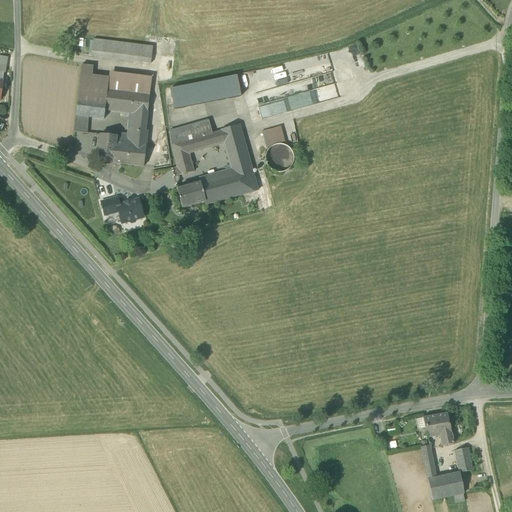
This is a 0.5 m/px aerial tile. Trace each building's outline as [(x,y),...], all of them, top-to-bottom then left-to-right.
[(90,56),(101,58),(103,41),(93,40),(90,56)] [(103,41),(101,58),(140,63),(142,46),(103,41)] [(140,63),(150,64),(152,48),(142,46),(140,63)] [(81,66),(80,76),(92,78),(93,67),(81,66)] [(109,73),(108,80),(107,90),(149,96),(151,78),(109,73)] [(108,80),(92,78),(80,76),(77,98),(105,102),(107,90),(108,80)] [(170,90),(173,104),(239,91),(236,77),(170,90)] [(77,98),(75,116),(88,118),(103,120),(105,110),(130,113),(127,135),(103,132),(102,135),(102,136),(116,138),(115,143),(131,145),(133,130),(145,131),(149,96),(107,90),(105,102),(77,98)] [(240,97),(239,91),(173,104),(174,110),(240,97)] [(87,134),(88,118),(75,116),(73,132),(87,134)] [(189,128),(193,140),(212,134),(209,122),(189,128)] [(204,203),(205,206),(257,192),(238,126),(220,132),(223,144),(230,167),(224,168),(227,178),(228,178),(200,185),(205,203),(204,203)] [(262,131),(265,146),(284,142),(282,127),(262,131)] [(169,134),(171,146),(193,140),(189,128),(169,134)] [(147,131),(145,131),(133,130),(131,145),(115,143),(114,159),(113,159),(113,160),(112,164),(143,167),(147,132),(147,131)] [(213,134),(217,146),(223,144),(220,132),(213,134)] [(213,134),(212,134),(193,140),(171,146),(176,168),(171,170),(173,178),(193,172),(188,153),(217,146),(213,134)] [(97,158),(113,160),(113,159),(114,159),(115,143),(116,138),(102,136),(102,135),(100,135),(97,158)] [(277,173),(284,173),(290,168),(293,161),(293,154),(288,148),(282,145),(274,146),(268,150),(265,157),(266,164),(270,170),(277,173)] [(176,190),(181,209),(204,203),(205,203),(200,185),(200,184),(176,190)] [(101,203),(105,216),(118,212),(117,207),(119,206),(117,198),(101,203)] [(118,212),(122,224),(128,222),(131,224),(134,223),(136,220),(142,218),(138,201),(131,203),(131,202),(124,204),(119,206),(117,207),(118,212)] [(439,436),(441,446),(453,444),(447,414),(423,418),(427,438),(439,436)] [(420,448),(427,480),(436,478),(429,446),(420,448)] [(454,451),(459,473),(459,474),(472,471),(468,449),(454,451)] [(459,473),(436,478),(427,480),(431,501),(461,495),(463,494),(459,474),(459,473)]
